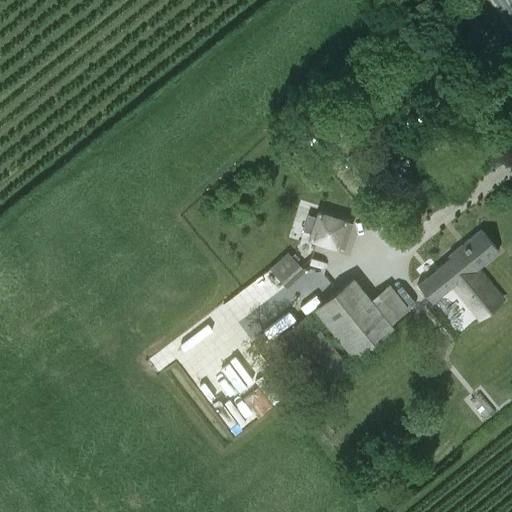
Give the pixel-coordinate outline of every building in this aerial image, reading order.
[(346,224),(348,218),(322,210),(311,239),(343,249),(350,225),(346,224)] [(451,259),(417,285),(431,302),(452,286),(479,319),(501,301),(476,268),(498,251),(483,230),(448,255),(451,259)] [(286,287),(304,270),(286,252),(269,269),(286,287)] [(391,323),(409,309),(389,284),(371,299),(353,277),(313,309),(352,358),(394,327),(391,323)] [(346,363),(307,314),(279,336),(319,385),(346,363)]
